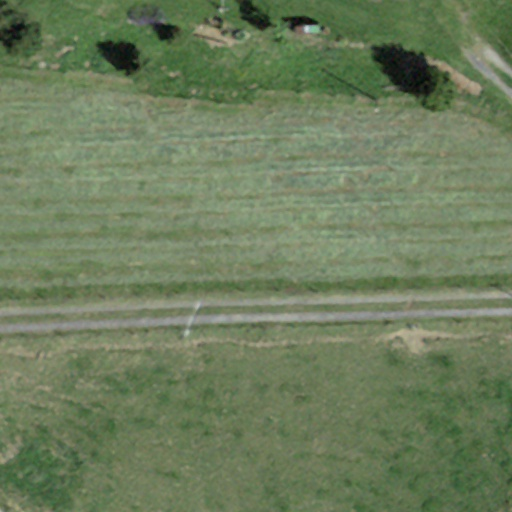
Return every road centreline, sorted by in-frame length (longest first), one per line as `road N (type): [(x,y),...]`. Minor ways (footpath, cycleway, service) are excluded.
road 1 (track): [(0,317),(511,304)]
road 2 (track): [(511,77),(469,40),(408,6)]
